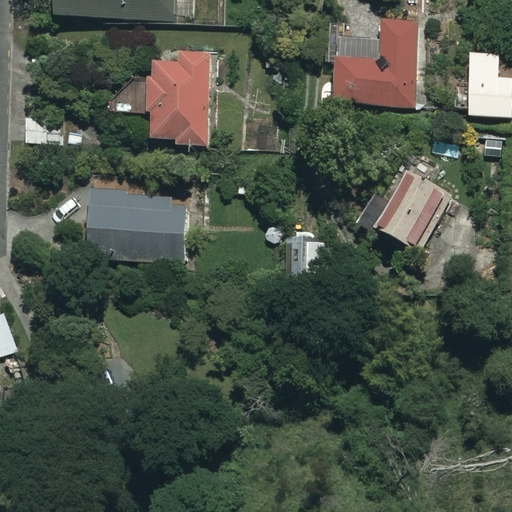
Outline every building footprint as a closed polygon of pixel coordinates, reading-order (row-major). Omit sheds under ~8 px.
[(182,0),(63,0),(63,23),(182,26),(182,0)] [(426,25),(387,25),(387,49),(341,49),(341,112),(426,112),(426,25)] [(213,58),(172,58),(172,66),(155,66),(156,151),(214,150),(213,58)] [(511,122),(511,82),(473,82),(473,122),(511,122)] [(146,94),(116,94),(116,122),(146,122),(146,94)] [(28,118),(27,149),(63,150),(63,119),(28,118)] [(393,171),(365,231),(426,260),(454,199),(393,171)] [(119,191),(98,191),(98,267),(188,267),(188,200),(119,200),(119,191)] [(331,244),(305,244),(306,278),(332,278),(331,244)] [(0,352),(18,347),(8,317),(0,318),(0,352)]
